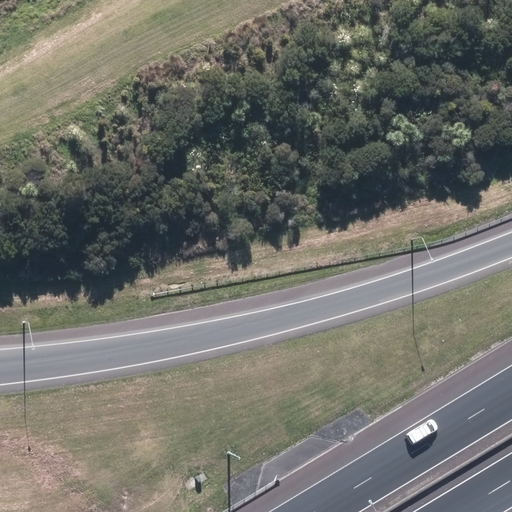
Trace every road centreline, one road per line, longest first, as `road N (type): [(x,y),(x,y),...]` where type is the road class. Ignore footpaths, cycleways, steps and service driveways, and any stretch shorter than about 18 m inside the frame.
road 1 (motorway): [(0,366),(245,329),(511,242)]
road 2 (motorway): [(292,511),(511,378)]
